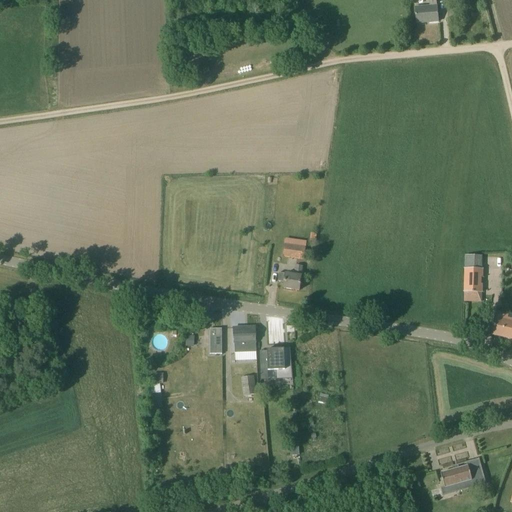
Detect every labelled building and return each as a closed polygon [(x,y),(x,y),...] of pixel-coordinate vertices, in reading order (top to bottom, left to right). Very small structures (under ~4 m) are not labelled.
[(428,0),(429,7),(414,8),(416,24),(438,22),(437,6),(436,0),(428,0)] [(285,241),(284,244),(283,256),(304,259),(305,247),(295,246),(296,243),(285,241)] [(283,288),(299,291),(301,276),(302,266),(296,265),(294,275),(285,274),(283,288)] [(485,301),(485,267),(466,267),(465,301),(485,301)] [(492,335),(511,339),(511,321),(505,320),(506,316),(496,314),(491,335),(492,335)] [(256,349),(255,327),(233,328),(234,350),(256,349)] [(209,328),(209,354),(221,354),(221,328),(209,328)] [(186,335),(185,346),(189,346),(193,346),(194,336),(186,335)] [(267,349),(268,371),(276,371),(276,380),(292,379),(290,347),(275,349),(267,349)] [(262,372),(260,361),(243,364),(245,374),(262,372)] [(163,374),(153,374),(153,384),(163,384),(163,374)] [(262,394),(260,376),(241,378),(243,396),(262,394)] [(298,441),(289,442),(290,456),(299,455),(298,441)] [(469,469),(468,466),(440,474),(444,487),(441,488),(443,496),(486,484),(479,459),(470,462),(472,468),(469,469)]
